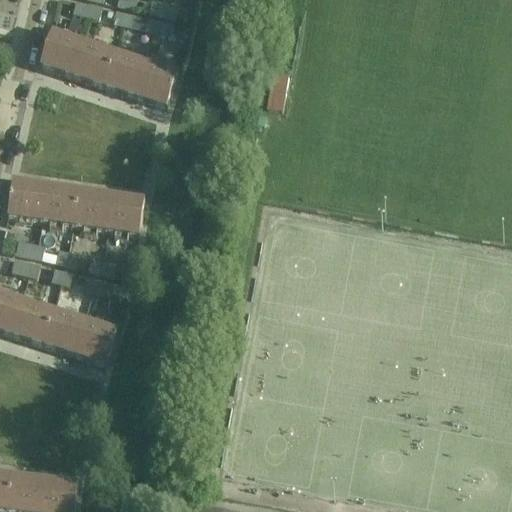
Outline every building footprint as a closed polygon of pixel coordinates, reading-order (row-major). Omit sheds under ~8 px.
[(119,0),(117,11),(117,12),(126,14),(128,1),(126,0),(119,0)] [(128,1),(126,14),(135,16),(138,3),(128,1)] [(149,19),(149,20),(157,22),(160,8),(153,6),(149,19)] [(82,22),(85,9),(76,7),(73,20),(82,22)] [(160,8),(157,22),(166,24),(169,10),(160,8)] [(85,9),(82,22),(90,24),(93,11),(85,9)] [(169,10),(166,24),(175,26),(178,12),(169,10)] [(93,11),(90,24),(99,26),(102,13),(93,11)] [(116,17),(113,30),(122,32),(125,18),(116,16),(116,17)] [(125,18),(122,32),(131,34),(134,21),(134,20),(125,18)] [(148,24),(145,38),(153,40),(156,25),(148,24)] [(156,25),(153,40),(162,42),(165,27),(156,25)] [(165,27),(162,42),(171,44),(174,30),(174,29),(165,27)] [(52,38),(41,72),(42,73),(72,83),(84,49),(75,46),(77,40),(64,36),(62,41),(52,38)] [(84,49),(72,83),(103,93),(115,59),(105,55),(107,50),(94,45),(92,51),(84,49)] [(135,104),(146,69),(115,59),(103,93),(135,104)] [(146,69),(135,104),(165,114),(165,113),(167,114),(178,80),(167,76),(169,70),(156,66),(154,72),(146,69)] [(269,98),(266,113),(282,116),(285,101),(289,81),(272,78),(269,98)] [(41,228),(46,192),(15,187),(15,188),(13,187),(8,223),(41,228)] [(46,192),(41,228),(50,229),(50,236),(63,237),(64,231),(74,233),(79,197),(46,192)] [(79,197),(74,233),(84,234),(83,240),(97,242),(98,236),(106,238),(111,202),(79,197)] [(111,202),(106,238),(116,239),(115,245),(127,247),(128,241),(139,242),(145,207),(143,207),(143,206),(111,202)] [(25,262),(27,250),(19,248),(16,260),(25,262)] [(27,250),(25,262),(33,264),(36,252),(27,250)] [(44,254),(36,252),(33,264),(41,266),(44,254)] [(59,256),(55,270),(65,272),(68,259),(59,256)] [(68,259),(65,272),(73,274),(77,261),(68,259)] [(91,264),(88,277),(96,279),(99,266),(91,264)] [(20,281),(23,268),(15,266),(12,279),(20,281)] [(99,266),(96,279),(105,282),(108,268),(99,266)] [(23,268),(20,281),(29,283),(32,270),(23,268)] [(108,268),(105,282),(114,284),(118,270),(108,268)] [(40,272),(32,270),(29,283),(37,285),(40,272)] [(55,276),(52,289),(60,291),(63,277),(55,276)] [(63,277),(60,291),(70,293),(73,280),(63,277)] [(87,283),(84,297),(92,298),(95,285),(87,283)] [(95,285),(92,298),(101,300),(104,287),(95,285)] [(104,287),(101,300),(110,302),(113,289),(104,287)] [(0,337),(12,342),(23,307),(0,299),(0,337)] [(23,307),(12,342),(43,352),(54,317),(43,314),(45,308),(33,304),(31,310),(23,307)] [(85,327),(54,317),(43,352),(74,362),(85,327)] [(85,327),(74,362),(83,365),(92,367),(104,371),(105,371),(106,372),(117,337),(107,334),(108,328),(96,324),(94,330),(85,327)] [(0,511),(7,511),(12,481),(0,479),(0,511)] [(40,511),(44,485),(12,481),(7,511),(40,511)] [(44,485),(40,511),(74,511),(78,490),(76,490),(76,489),(44,485)]
